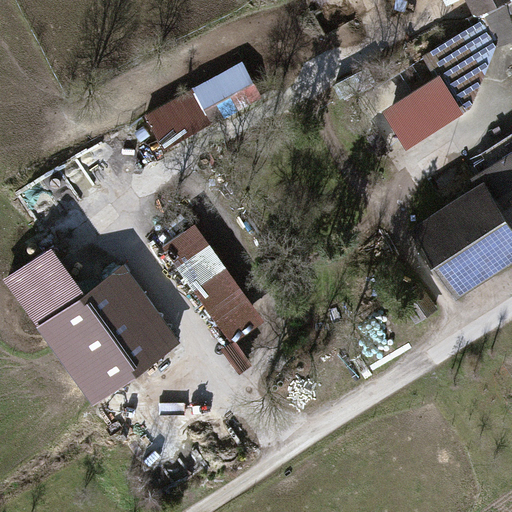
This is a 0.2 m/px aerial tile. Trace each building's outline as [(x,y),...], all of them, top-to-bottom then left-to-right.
[(469,0),(478,16),(508,0),(469,0)] [(442,69),(385,106),(411,145),(468,108),(499,38),(484,16),(430,50),(442,69)] [(242,58),(149,114),(169,149),(263,92),(242,58)] [(482,182),(498,207),(511,197),(511,143),(473,169),(482,182)] [(511,227),(498,207),(482,182),(413,228),(453,287),(511,248),(511,227)] [(269,319),(198,222),(172,240),(244,337),(269,319)] [(3,278),(95,404),(182,341),(126,264),(92,288),(56,240),(3,278)] [(424,279),(398,295),(416,325),(442,309),(424,279)]
